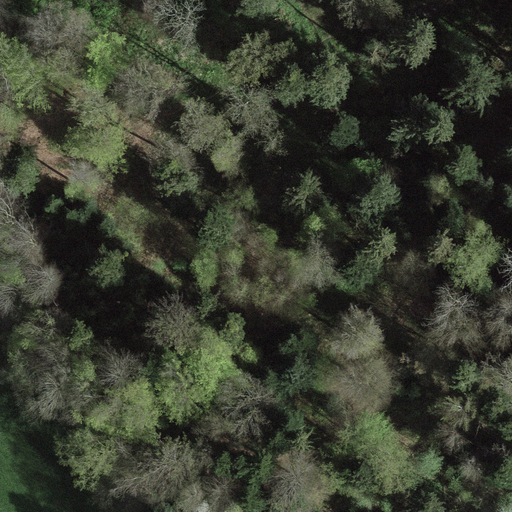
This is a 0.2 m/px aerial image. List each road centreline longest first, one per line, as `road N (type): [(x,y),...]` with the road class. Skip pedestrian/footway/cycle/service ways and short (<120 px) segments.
road 1 (track): [(0,324),(108,511)]
road 2 (track): [(300,0),(323,25),(345,29),(453,0)]
